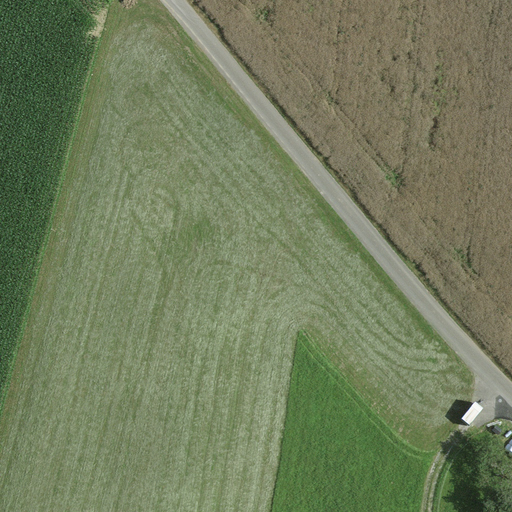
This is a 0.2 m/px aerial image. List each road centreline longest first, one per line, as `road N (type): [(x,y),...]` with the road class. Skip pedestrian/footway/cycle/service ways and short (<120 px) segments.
road 1 (residential): [(511,405),(169,0)]
road 2 (track): [(494,389),(439,461),(427,511)]
